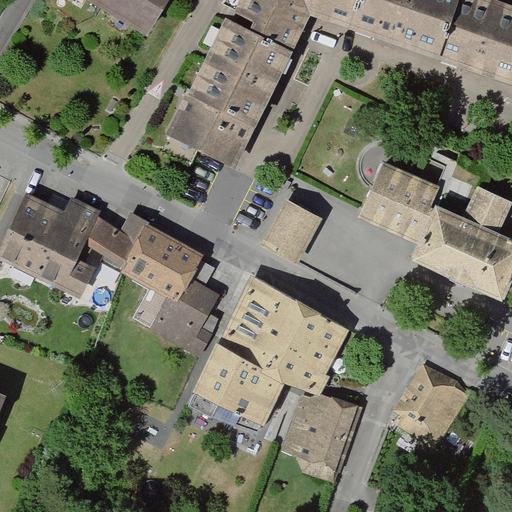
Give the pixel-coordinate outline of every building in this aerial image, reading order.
[(95,0),(145,31),(164,0),(95,0)] [(511,80),(511,0),(240,0),(234,13),(254,23),(252,27),(250,30),(226,17),(188,89),(169,131),(236,165),(293,46),(310,12),(335,20),(511,80)] [(361,209),(359,212),(390,226),(418,238),(421,240),(413,256),(457,276),(499,295),(511,267),(511,234),(499,229),(511,201),(511,198),(478,183),(464,214),(441,204),(435,201),(431,199),(438,183),(419,175),(415,173),(383,159),(362,205),(361,209)] [(65,210),(26,194),(0,248),(0,258),(92,302),(109,268),(148,286),(132,317),(194,351),(227,297),(195,279),(208,253),(131,209),(123,228),(99,219),(102,209),(72,195),(65,210)] [(284,197),(260,244),(297,262),(321,216),(284,197)] [(353,336),(254,282),(197,400),(269,434),(290,392),(305,397),(284,456),(300,461),(304,478),(335,488),(362,413),(325,400),(353,336)] [(424,370),(388,423),(434,455),(473,392),(424,370)] [(0,441),(16,403),(0,396),(0,441)]
